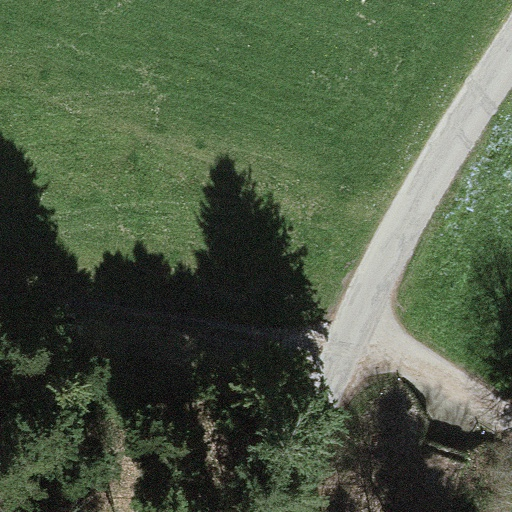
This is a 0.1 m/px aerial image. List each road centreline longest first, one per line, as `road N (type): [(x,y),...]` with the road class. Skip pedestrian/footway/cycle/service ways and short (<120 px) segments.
road 1 (unclassified): [(511,44),(449,139),(371,287),(280,511)]
road 2 (track): [(0,313),(346,349)]
